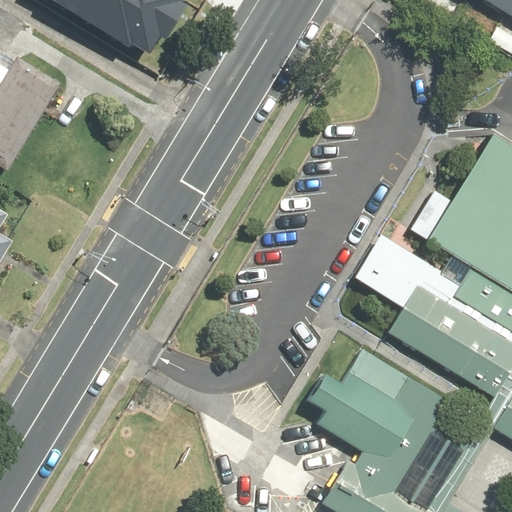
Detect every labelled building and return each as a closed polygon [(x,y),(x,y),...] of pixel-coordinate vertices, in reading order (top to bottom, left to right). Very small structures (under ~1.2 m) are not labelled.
[(52,0),(148,53),(157,37),(162,39),(184,0),(52,0)] [(511,0),(463,0),(511,27),(511,0)] [(511,31),(501,25),(491,42),(511,53),(511,31)] [(0,160),(12,168),(63,81),(18,55),(0,86),(0,160)] [(511,134),(509,132),(446,237),(511,276),(511,134)] [(0,266),(18,239),(2,228),(12,212),(0,203),(0,266)] [(511,284),(461,255),(446,281),(511,318),(511,284)] [(477,511),(454,498),(502,418),(511,423),(511,324),(415,268),(386,317),(495,382),(484,401),(352,323),(304,404),(357,435),(326,487),(368,511),(477,511)]
